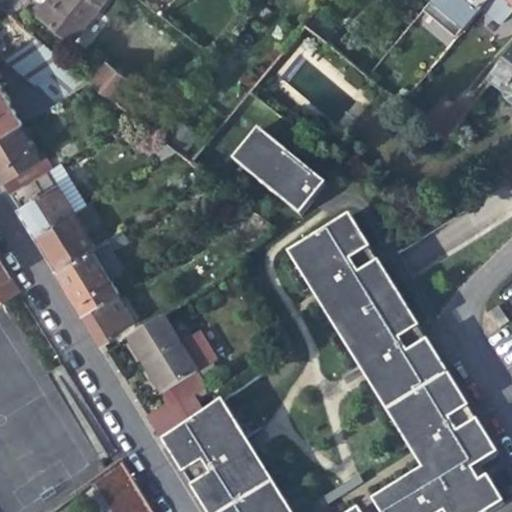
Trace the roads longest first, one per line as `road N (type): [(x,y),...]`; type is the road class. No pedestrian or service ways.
road 1 (residential): [(179,511),(0,221)]
road 2 (residential): [(511,232),(482,257),(462,327),(511,404)]
